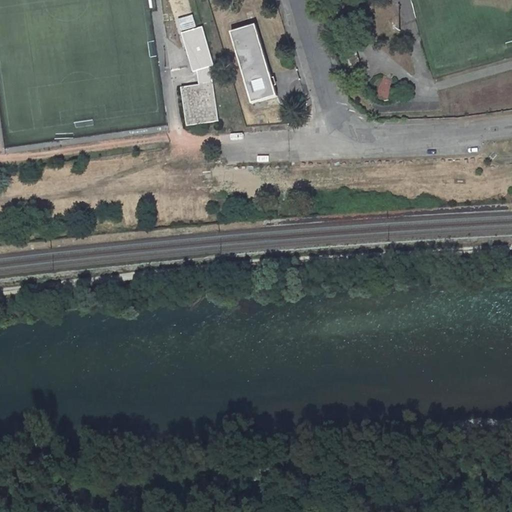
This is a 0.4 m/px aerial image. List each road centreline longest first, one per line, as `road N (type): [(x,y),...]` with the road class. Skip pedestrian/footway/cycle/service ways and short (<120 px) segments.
road 1 (track): [(0,292),(128,274),(511,248)]
road 2 (residential): [(295,0),(331,124),(342,137)]
